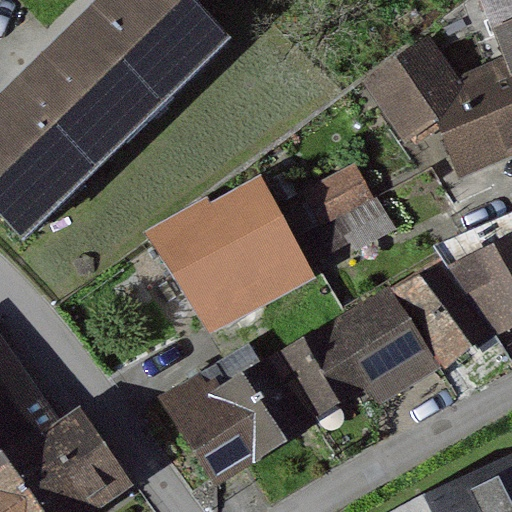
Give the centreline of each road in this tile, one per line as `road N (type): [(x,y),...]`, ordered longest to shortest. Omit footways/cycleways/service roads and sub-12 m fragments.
road 1 (residential): [(177,511),(28,305),(0,282)]
road 2 (residential): [(321,511),(511,395)]
